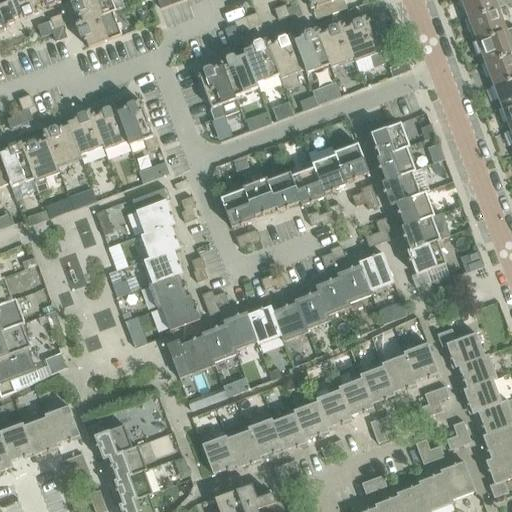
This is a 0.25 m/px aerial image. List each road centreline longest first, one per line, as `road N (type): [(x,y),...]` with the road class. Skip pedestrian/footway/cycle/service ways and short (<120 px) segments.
road 1 (residential): [(201,163),(438,72)]
road 2 (residential): [(317,245),(229,277),(201,163)]
road 3 (residential): [(511,262),(438,72)]
road 4 (residential): [(0,96),(54,74),(90,86),(159,61)]
